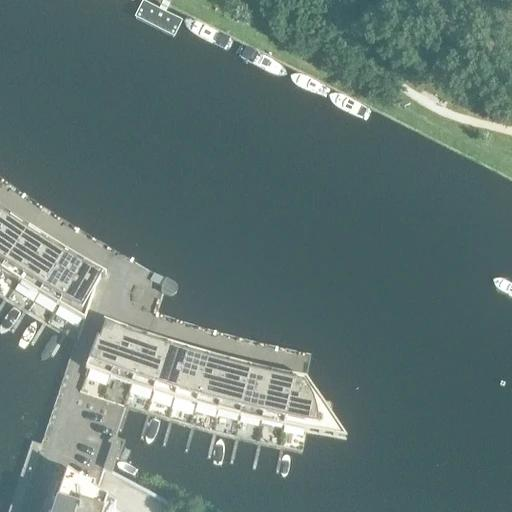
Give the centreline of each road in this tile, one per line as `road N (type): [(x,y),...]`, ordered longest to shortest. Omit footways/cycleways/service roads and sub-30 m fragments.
road 1 (residential): [(32,511),(98,311)]
road 2 (residential): [(279,367),(98,311)]
road 3 (residential): [(98,311),(112,269),(0,201)]
